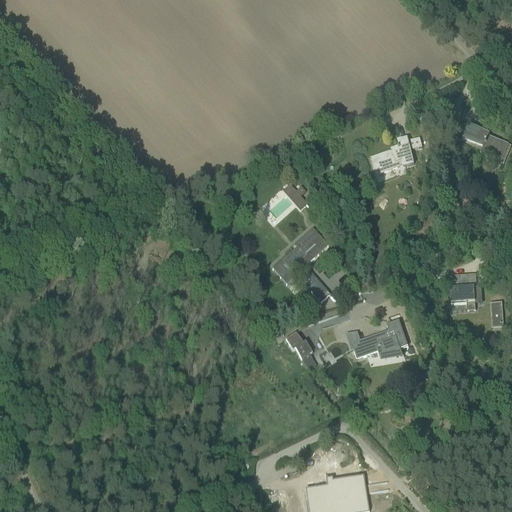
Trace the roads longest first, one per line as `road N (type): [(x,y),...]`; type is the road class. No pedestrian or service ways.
road 1 (residential): [(364,311),(424,281),(462,243),(511,239)]
road 2 (unknown): [(329,428),(187,511)]
road 3 (unclassified): [(511,101),(422,0)]
